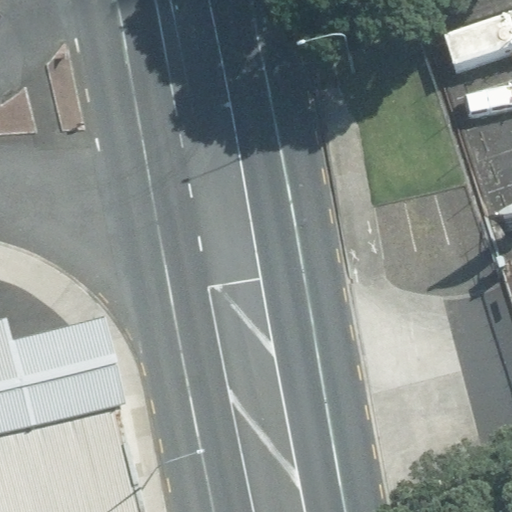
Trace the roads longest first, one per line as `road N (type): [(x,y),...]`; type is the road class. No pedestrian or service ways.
road 1 (primary): [(234,511),(124,0)]
road 2 (primary): [(237,0),(343,511)]
